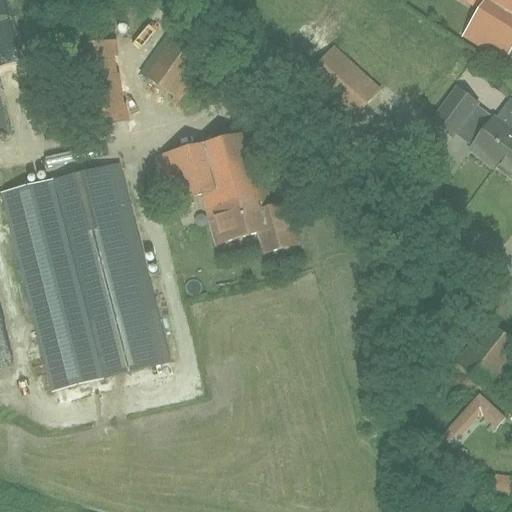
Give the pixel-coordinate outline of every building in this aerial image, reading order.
[(442,92),(463,48),(360,0),(251,0),(306,25),(313,10),(400,51),(392,68),(442,92)] [(511,0),(462,0),(480,11),(463,37),(504,63),(511,50),(511,0)] [(140,74),(179,102),(215,52),(176,24),(140,74)] [(78,129),(115,124),(129,122),(117,42),(104,44),(102,30),(65,36),(72,82),(78,129)] [(0,55),(16,50),(10,32),(0,35),(0,55)] [(353,121),(380,91),(344,58),(346,55),(337,46),(307,79),(353,121)] [(488,160),(497,167),(511,147),(511,123),(508,129),(495,119),(494,121),(475,107),(477,106),(456,91),(432,123),(452,138),(466,120),(484,133),(471,151),(486,163),(488,160)] [(276,93),(251,102),(261,126),(259,126),(264,139),(262,140),(270,161),(279,157),(279,158),(312,145),(303,123),(294,127),(285,103),(276,93)] [(250,135),(160,160),(172,204),(203,195),(217,246),(259,234),(265,255),(297,246),(286,206),(271,210),(250,135)] [(511,147),(497,167),(511,178),(511,147)] [(55,392),(168,364),(119,166),(5,194),(55,392)] [(511,363),(511,341),(484,320),(452,361),(491,391),(511,363)] [(479,395),(438,440),(449,450),(477,419),(482,418),(496,430),(506,419),(479,395)] [(449,450),(438,440),(428,452),(438,461),(449,450)] [(494,473),(492,493),(504,493),(505,474),(494,473)]
